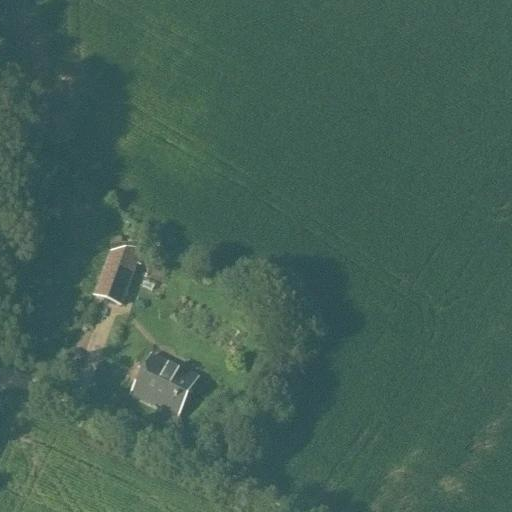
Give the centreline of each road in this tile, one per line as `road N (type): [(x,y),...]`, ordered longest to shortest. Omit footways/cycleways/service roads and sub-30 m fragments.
road 1 (track): [(291,511),(0,366)]
road 2 (track): [(0,361),(8,337),(0,168)]
